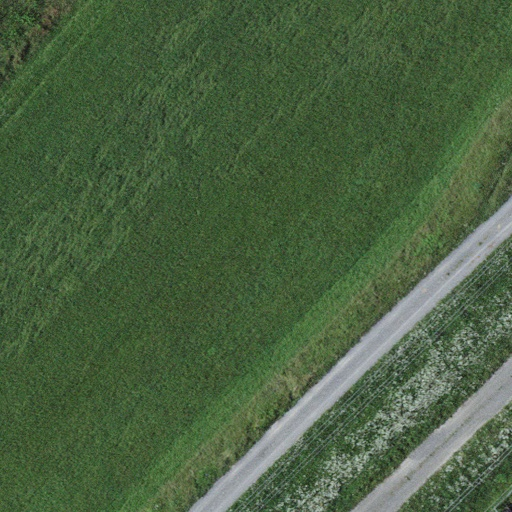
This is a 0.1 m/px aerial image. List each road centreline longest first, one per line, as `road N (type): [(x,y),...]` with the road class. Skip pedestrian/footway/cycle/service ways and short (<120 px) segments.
road 1 (track): [(221,511),(511,220)]
road 2 (track): [(365,511),(511,378)]
